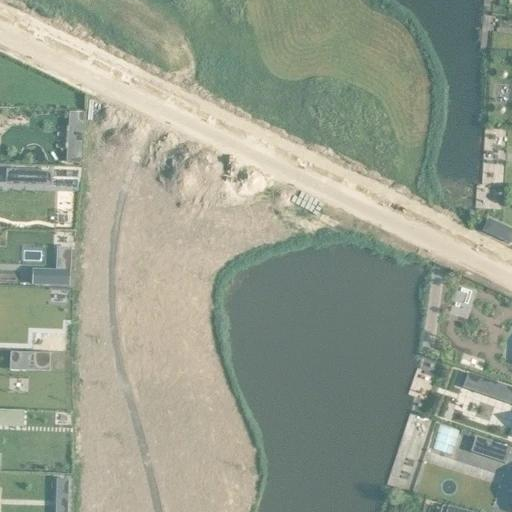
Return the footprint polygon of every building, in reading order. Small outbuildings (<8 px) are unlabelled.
[(70,112),(69,128),(83,129),(84,113),(70,112)] [(68,146),(67,164),(81,165),(82,147),(68,146)] [(488,219),(482,232),(496,238),(502,226),(488,219)] [(33,271),(33,287),(70,287),(70,271),(57,271),(33,271)] [(71,355),(33,353),(32,371),(70,373),(71,355)] [(464,388),(477,393),(481,380),(469,375),(464,388)] [(500,446),(495,461),(506,464),(511,449),(500,446)] [(56,495),(55,511),(67,511),(68,496),(56,495)]
